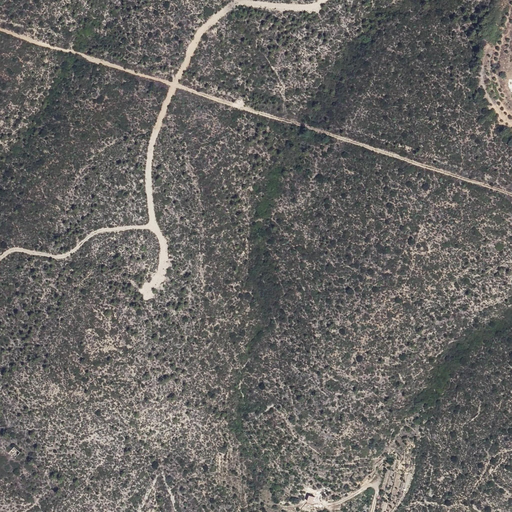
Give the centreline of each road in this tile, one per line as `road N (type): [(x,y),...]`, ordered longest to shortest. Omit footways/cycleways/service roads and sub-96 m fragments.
road 1 (track): [(0,30),(511,194)]
road 2 (track): [(323,0),(232,3),(193,42),(147,157),(153,230),(164,244),(146,292)]
road 3 (track): [(153,226),(115,227),(49,258),(9,250),(0,261)]
